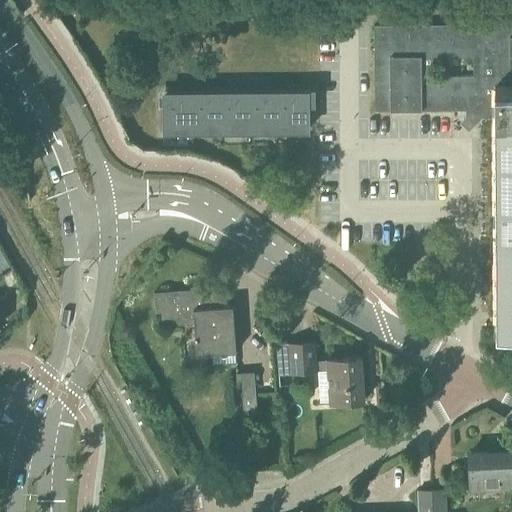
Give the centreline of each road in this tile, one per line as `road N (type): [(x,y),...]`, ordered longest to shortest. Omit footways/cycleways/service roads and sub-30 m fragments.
road 1 (residential): [(201,510),(284,500),(456,402),(471,373)]
road 2 (unknown): [(457,210),(449,155),(392,149),(347,154),(344,200),(355,212),(371,211)]
road 3 (residential): [(109,233),(156,227),(204,234),(327,294)]
road 4 (secondary): [(105,198),(70,104),(0,0)]
road 5 (secondary): [(63,438),(100,317),(109,233)]
road 6 (secondary): [(73,218),(66,322),(37,412)]
road 7 (secondary): [(0,54),(49,140),(73,218)]
road 8 (residential): [(471,373),(327,294)]
road 9 (unknown): [(471,373),(457,210)]
road 10 (residential): [(327,294),(210,207)]
